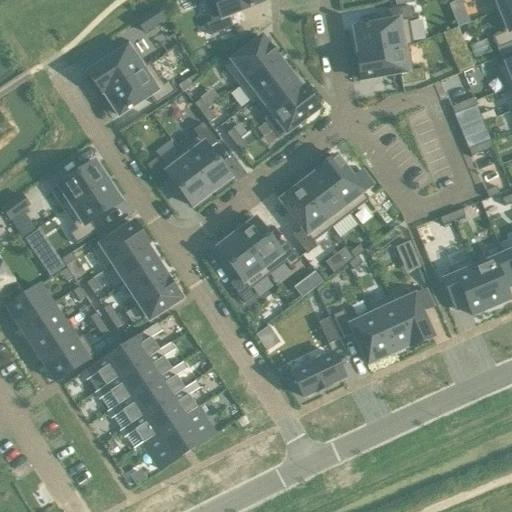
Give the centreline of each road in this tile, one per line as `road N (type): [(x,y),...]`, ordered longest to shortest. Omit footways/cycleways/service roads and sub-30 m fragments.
road 1 (residential): [(174,252),(348,122),(327,0)]
road 2 (residential): [(309,464),(290,422),(174,252)]
road 3 (residential): [(174,252),(51,59)]
road 4 (residential): [(309,464),(511,373)]
road 5 (residential): [(76,511),(0,396)]
